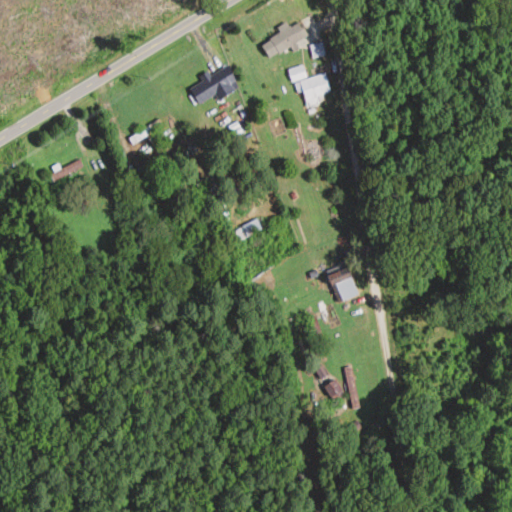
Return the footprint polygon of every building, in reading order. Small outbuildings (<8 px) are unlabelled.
[(289,27),(259,41),(266,57),(308,38),(300,22),(288,27),(289,27)] [(226,65),(201,78),(203,82),(189,88),(197,104),(215,95),(217,99),(238,89),(226,65)] [(306,78),(303,65),(289,69),(296,94),(302,92),(307,109),(325,104),(322,95),(330,93),(325,73),(306,78)] [(128,138),(133,146),(163,128),(158,120),(128,138)] [(54,182),(84,167),(80,160),(50,174),(54,182)] [(180,243),(200,231),(191,217),(171,229),(180,243)] [(261,231),(257,220),(234,229),(239,240),(261,231)] [(358,294),(348,272),(330,279),(340,302),(358,294)] [(359,407),(352,366),(344,368),(351,408),(359,407)] [(334,402),(345,397),(336,379),(325,384),(334,402)]
